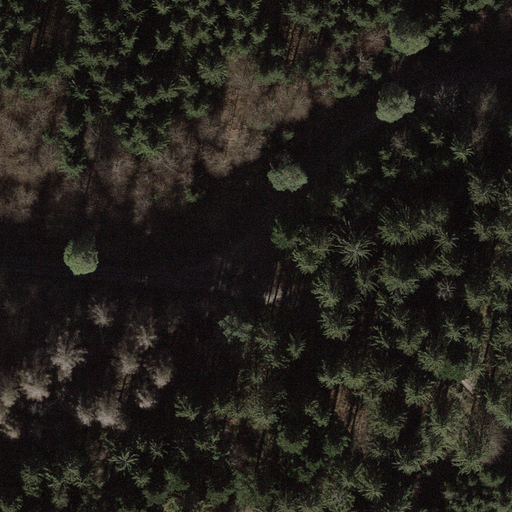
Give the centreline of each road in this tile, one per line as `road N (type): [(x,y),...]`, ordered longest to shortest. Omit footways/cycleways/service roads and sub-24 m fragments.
road 1 (track): [(511,429),(414,342),(297,298),(183,282),(229,262),(324,159),(398,97),(511,65)]
road 2 (track): [(183,282),(0,265)]
